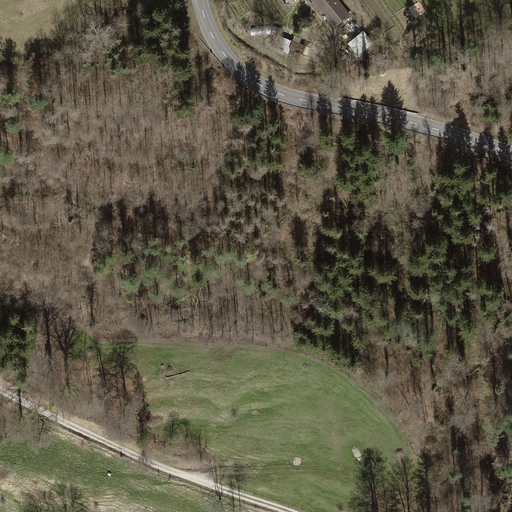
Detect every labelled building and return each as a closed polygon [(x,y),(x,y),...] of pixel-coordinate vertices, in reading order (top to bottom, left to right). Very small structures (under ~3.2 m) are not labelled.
[(338,0),(313,0),(335,26),(350,14),(338,0)] [(352,47),(367,34),(364,31),(349,43),(352,47)] [(352,47),(358,55),(373,42),(367,34),(352,47)] [(293,41),(291,48),(303,52),(305,46),(293,41)] [(323,89),(322,94),(335,97),(336,91),(323,89)]
